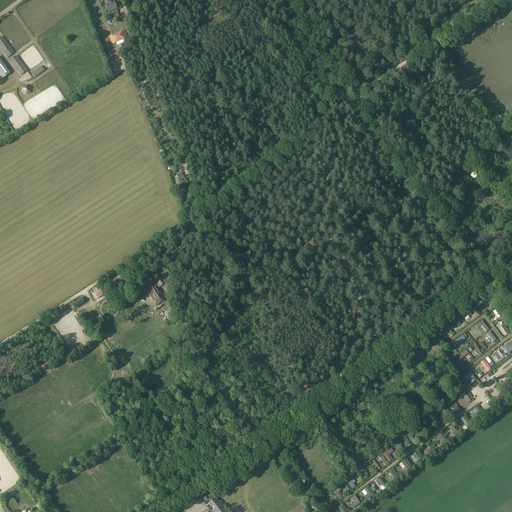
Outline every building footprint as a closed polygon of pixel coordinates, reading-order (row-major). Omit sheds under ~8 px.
[(106,5),(108,12),(117,8),(114,2),(113,0),(103,0),(106,5)] [(107,13),(109,19),(119,15),(117,10),(107,13)] [(113,44),(117,42),(125,39),(123,33),(119,35),(118,33),(111,36),(110,37),(113,44)] [(0,37),(0,48),(7,59),(14,53),(2,37),(0,37)] [(20,76),(27,71),(16,56),(9,61),(20,76)] [(0,81),(10,74),(0,60),(0,81)] [(41,66),(31,74),(35,79),(45,71),(41,66)] [(178,176),(175,177),(178,187),(183,185),(182,180),(184,179),(182,173),(178,175),(178,176)] [(121,274),(94,294),(98,299),(125,280),(121,274)] [(159,274),(154,277),(160,287),(165,284),(163,282),(164,282),(159,274)] [(154,285),(149,277),(143,280),(149,288),(147,289),(148,291),(147,291),(147,294),(148,295),(149,296),(153,301),(153,303),(154,305),(156,305),(163,301),(159,294),(161,293),(155,284),(154,285)] [(81,305),(80,306),(85,303),(82,298),(71,305),(73,307),(78,301),(81,305)] [(470,309),(461,316),(463,319),(472,312),(470,309)] [(479,323),(475,325),(477,328),(481,325),(486,332),(489,329),(482,320),(479,323)] [(506,323),(498,328),(500,331),(500,332),(508,326),(506,323)] [(442,335),(445,333),(443,329),(436,334),(441,342),(445,339),(442,335)] [(490,333),(487,335),(489,338),(488,339),(490,342),(492,341),(493,342),(496,340),(490,333)] [(463,335),(454,342),(457,345),(465,339),(463,335)] [(507,354),(511,350),(511,345),(508,349),(506,346),(503,348),(507,354)] [(466,350),(458,355),(460,359),(469,354),(466,350)] [(498,350),(493,354),(499,362),(504,358),(498,350)] [(492,366),(496,363),(491,356),(487,359),(492,366)] [(484,360),(480,363),(487,372),(491,369),(484,360)] [(470,371),(467,373),(473,382),(476,380),(470,371)] [(487,376),(480,383),(483,386),(491,379),(487,376)] [(465,393),(458,397),(460,400),(464,398),(468,404),(471,402),(465,393)] [(445,405),(442,408),(449,418),(452,416),(445,405)] [(477,408),(473,410),(476,415),(473,418),(476,421),(483,417),(477,408)] [(434,416),(431,418),(437,426),(440,424),(434,416)] [(464,416),(460,419),(468,429),(472,426),(464,416)] [(422,424),(419,426),(425,435),(428,433),(422,424)] [(448,427),(454,436),(457,434),(451,425),(448,427)] [(410,434),(407,436),(407,437),(413,445),(416,443),(410,435),(410,434)] [(440,434),(437,436),(438,436),(443,444),(443,445),(446,443),(440,434)] [(427,456),(434,451),(428,443),(425,445),(428,450),(425,452),(427,456)] [(398,444),(395,446),(401,454),(404,451),(398,444)] [(389,455),(393,452),(390,448),(382,454),(388,463),(392,460),(389,455)] [(416,452),(413,454),(419,461),(422,459),(416,452)] [(404,460),(401,462),(407,471),(410,469),(404,460)] [(373,461),(371,463),(377,471),(377,472),(380,470),(373,461)] [(364,481),(368,478),(361,469),(358,471),(364,481)] [(391,469),(388,471),(394,480),(397,478),(391,469)] [(380,478),(377,480),(384,490),(387,488),(380,478)] [(348,479),(345,481),(352,490),(355,487),(348,479)] [(339,491),(342,489),(339,486),(333,490),(340,500),(343,497),(339,491)] [(366,501),(374,495),(367,487),(364,490),(367,495),(363,497),(366,501)] [(353,509),(360,503),(354,496),(351,498),(354,503),(350,506),(353,509)] [(16,497),(11,500),(16,508),(20,506),(16,497)] [(219,502),(216,498),(209,503),(214,510),(212,511),(213,511),(224,511),(226,510),(220,501),(219,502)] [(332,504),(329,506),(324,501),(322,503),(328,511),(334,507),(332,504)]
